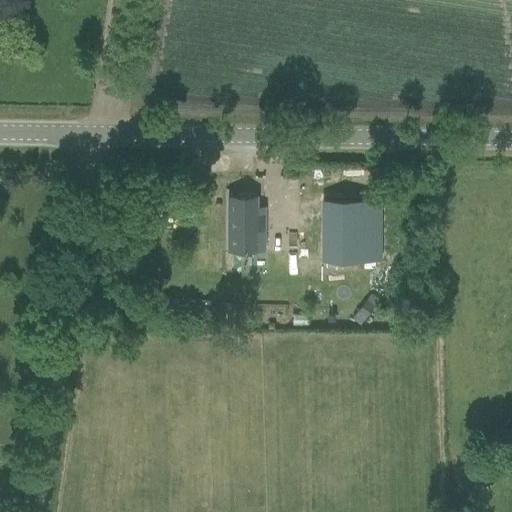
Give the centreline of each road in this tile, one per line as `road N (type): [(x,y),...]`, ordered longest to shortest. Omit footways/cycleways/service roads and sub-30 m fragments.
road 1 (tertiary): [(511,139),(91,135)]
road 2 (unclassified): [(37,511),(91,135)]
